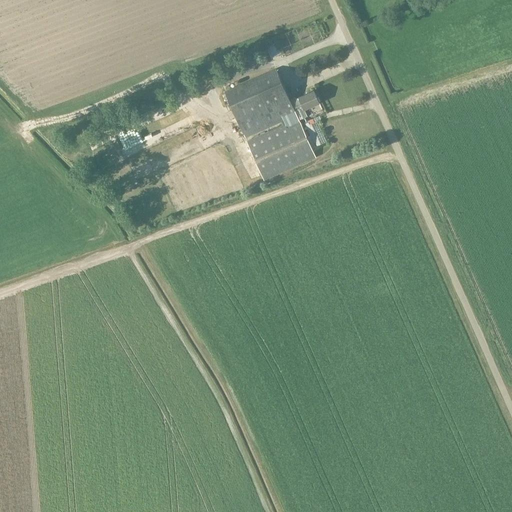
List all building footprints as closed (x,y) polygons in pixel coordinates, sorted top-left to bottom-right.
[(283,53),(278,41),(265,46),(271,58),(283,53)] [(305,48),(298,52),(300,57),(308,54),(305,48)] [(225,92),(246,138),(282,121),(283,125),(247,141),(264,180),(315,157),(294,109),(302,105),(304,110),(319,103),(314,91),(296,99),(295,97),(289,99),(276,69),(225,92)] [(173,113),(184,141),(198,135),(187,108),(173,113)] [(120,127),(101,135),(103,140),(122,133),(120,127)] [(156,183),(171,178),(170,174),(174,173),(168,153),(149,158),(156,183)] [(128,165),(135,181),(151,174),(144,157),(128,165)]
